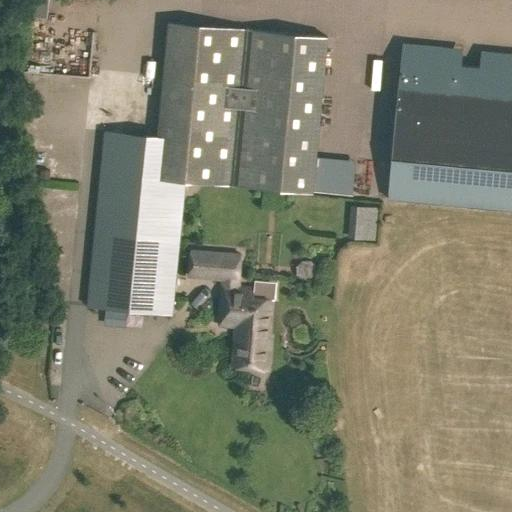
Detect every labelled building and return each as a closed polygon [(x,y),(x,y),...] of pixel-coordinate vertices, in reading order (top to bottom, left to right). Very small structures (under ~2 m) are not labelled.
[(35,0),(34,15),(49,16),(50,0),(35,0)] [(79,12),(78,0),(60,0),(62,13),(79,12)] [(325,36),(245,29),(166,21),(156,136),(102,131),(85,304),(85,305),(170,314),(170,313),(183,180),(310,192),(325,36)] [(511,70),(401,60),(390,183),(511,194),(511,70)] [(351,237),(375,239),(377,208),(353,206),(351,237)] [(217,322),(234,323),(230,367),(265,370),(268,337),(265,337),(269,300),(251,298),(252,289),(236,287),(238,255),(189,250),(186,275),(221,278),(217,322)]
